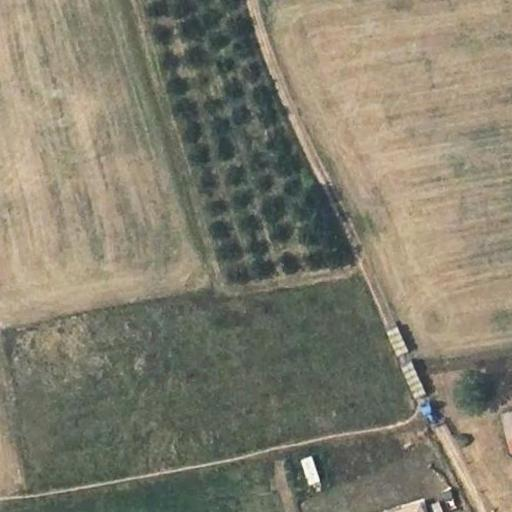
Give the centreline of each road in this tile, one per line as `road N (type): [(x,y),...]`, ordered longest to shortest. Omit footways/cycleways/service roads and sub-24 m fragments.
road 1 (track): [(253,0),(294,127),(478,511)]
road 2 (track): [(0,506),(266,461),(308,435),(430,415)]
